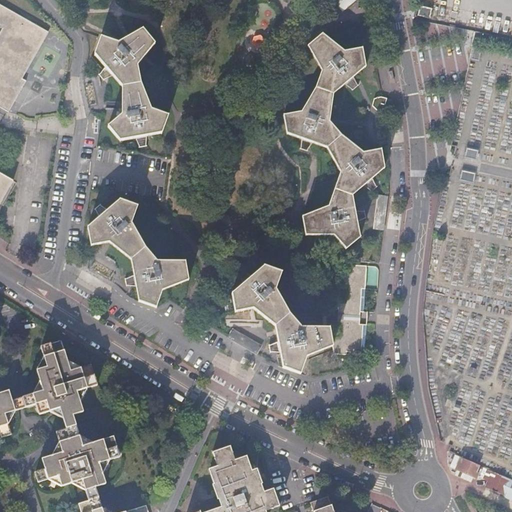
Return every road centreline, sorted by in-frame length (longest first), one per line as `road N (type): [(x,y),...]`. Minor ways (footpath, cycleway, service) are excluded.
road 1 (residential): [(396,0),(422,199),(408,343),(426,468)]
road 2 (residential): [(403,483),(221,398),(0,263)]
road 3 (residential): [(0,280),(215,411),(403,497)]
